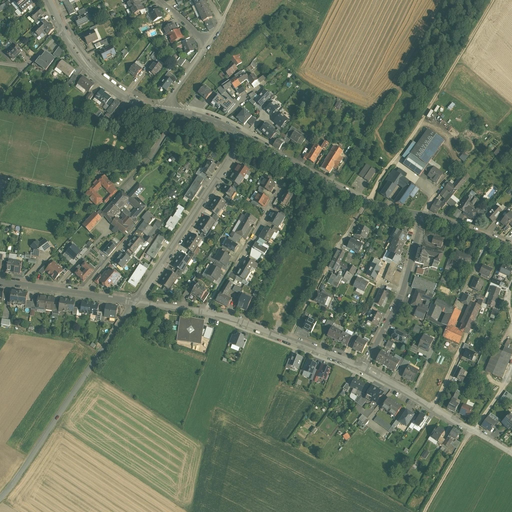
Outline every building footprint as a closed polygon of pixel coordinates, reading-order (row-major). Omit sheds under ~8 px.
[(16,0),(17,1),(16,1),(18,4),(16,5),(20,9),(25,5),(24,3),(27,0),(16,0)] [(29,0),(27,0),(24,3),(25,5),(20,9),(18,10),(22,14),(31,7),(33,5),(32,4),(31,3),(32,2),(29,0)] [(132,0),(127,3),(130,9),(140,4),(139,2),(140,2),(138,0),(132,0)] [(205,1),(196,5),(198,11),(207,7),(205,1)] [(140,4),(130,9),(133,15),(134,15),(144,10),(142,7),(141,7),(140,4)] [(207,7),(198,11),(201,16),(210,12),(207,7)] [(38,9),(30,16),(35,22),(39,19),(43,15),(38,9)] [(154,12),(150,14),(153,22),(162,17),(159,10),(154,12)] [(210,12),(201,16),(203,22),(204,22),(211,19),(212,18),(210,12)] [(87,23),(84,15),(74,20),(77,27),(87,23)] [(37,24),(36,25),(39,27),(45,21),(46,20),(43,18),(40,21),(37,24)] [(211,19),(204,22),(207,28),(213,25),(211,19)] [(45,21),(39,27),(34,31),(39,36),(42,33),(44,35),(46,33),(42,30),(48,24),(45,21)] [(54,30),(48,24),(42,30),(46,33),(48,35),(54,30)] [(173,24),(163,29),(166,36),(168,35),(176,31),(173,24)] [(176,31),(168,35),(172,43),(180,39),(182,38),(179,30),(176,31)] [(90,32),(82,36),(87,45),(97,40),(93,31),(90,32)] [(18,45),(12,39),(9,42),(13,45),(15,48),(18,45)] [(108,39),(99,43),(101,47),(104,46),(110,43),(108,39)] [(183,45),(182,45),(187,55),(187,54),(188,56),(191,54),(190,53),(194,51),(189,42),(183,45)] [(13,45),(6,52),(13,60),(20,52),(15,48),(13,45)] [(105,49),(99,52),(102,58),(106,56),(108,59),(116,55),(112,46),(105,49)] [(27,51),(32,56),(36,52),(32,47),(27,51)] [(59,48),(54,55),(58,59),(64,52),(59,48)] [(46,53),(41,59),(40,58),(36,64),(46,71),(54,60),(50,57),(51,57),(46,53)] [(236,54),(230,58),(232,60),(237,66),(242,62),(239,58),(241,56),(238,53),(236,54)] [(62,61),(57,68),(69,78),(75,71),(62,61)] [(156,62),(148,71),(155,77),(163,67),(156,62)] [(139,67),(134,64),(129,72),(135,77),(138,73),(139,74),(142,70),(141,69),(141,70),(138,68),(139,67)] [(233,64),(224,71),(227,75),(229,77),(234,73),(234,72),(237,69),(233,64)] [(245,79),(241,72),(235,77),(235,78),(240,84),(246,80),(245,79)] [(252,76),(251,74),(248,77),(245,79),(246,80),(248,79),(250,83),(253,81),(255,83),(258,81),(258,80),(253,75),(252,76)] [(167,75),(166,78),(165,77),(162,80),(163,81),(160,86),(159,88),(161,89),(163,88),(166,91),(172,83),(174,84),(177,79),(172,75),(170,77),(167,75)] [(265,75),(258,80),(258,81),(260,84),(268,78),(265,75)] [(93,85),(83,77),(78,84),(87,92),(93,85)] [(230,82),(233,86),(235,88),(240,84),(235,78),(230,82)] [(221,95),(227,90),(233,86),(230,82),(229,81),(219,88),(217,91),(221,95)] [(245,90),(241,85),(235,89),(239,94),(245,90)] [(211,93),(204,87),(198,93),(206,100),(210,96),(212,94),(211,93)] [(105,92),(102,90),(93,101),(98,104),(99,102),(105,106),(106,105),(110,99),(111,98),(104,93),(105,92)] [(257,102),(261,107),(270,97),(267,95),(268,94),(264,91),(257,100),(255,101),(257,102)] [(218,110),(221,107),(227,113),(235,105),(228,99),(226,102),(219,95),(211,103),(218,110)] [(114,102),(110,99),(106,105),(110,108),(114,102)] [(116,102),(110,109),(114,112),(118,107),(117,106),(118,104),(116,102)] [(266,111),(272,116),(278,109),(275,106),(276,105),(273,103),(268,108),(266,111)] [(236,119),(244,126),(248,121),(251,117),(244,110),(236,119)] [(277,125),(281,128),(283,126),(285,123),(287,120),(284,118),(284,117),(281,114),(274,122),(277,125)] [(251,117),(248,121),(252,125),(256,121),(251,117)] [(270,140),(272,138),(275,140),(279,135),(275,133),(267,125),(264,128),(264,127),(260,131),(263,133),(270,140)] [(278,130),(282,133),(285,128),(283,126),(281,128),(277,125),(275,127),(278,130)] [(292,127),(286,136),(287,137),(291,139),(290,140),(292,141),(291,142),(294,144),(295,142),(297,144),(297,143),(301,146),(307,137),(303,134),(301,137),(295,133),(297,130),(292,127)] [(431,161),(444,141),(428,130),(416,147),(412,144),(402,157),(406,160),(403,165),(419,177),(424,170),(430,174),(428,176),(431,179),(432,178),(433,180),(432,181),(436,184),(443,174),(438,171),(440,168),(431,161)] [(315,139),(310,137),(307,142),(312,145),(315,139)] [(281,142),(277,140),(274,146),(280,150),(286,139),(285,138),(284,138),(281,142)] [(325,142),(320,149),(321,150),(325,152),(329,144),(325,142)] [(310,153),(318,157),(319,155),(318,154),(321,150),(320,149),(315,146),(310,153)] [(456,156),(462,163),(468,158),(461,151),(456,156)] [(340,156),(333,152),(322,168),(330,173),(337,161),(340,156)] [(318,157),(310,153),(309,156),(306,154),(304,158),(314,164),(318,157)] [(209,162),(203,172),(208,175),(209,176),(216,166),(209,162)] [(249,171),(239,165),(236,168),(246,175),(249,171)] [(376,172),(367,165),(359,176),(368,183),(376,172)] [(246,175),(236,168),(234,172),(244,179),(246,175)] [(412,199),(419,190),(404,179),(407,175),(399,169),(396,173),(393,171),(384,184),(387,186),(381,194),(396,205),(402,206),(409,197),(412,199)] [(244,179),(234,172),(228,180),(234,184),(238,187),(239,186),(244,179)] [(453,187),(448,184),(444,189),(447,191),(449,193),(453,196),(468,176),(464,173),(453,187)] [(112,184),(104,176),(99,181),(101,184),(109,191),(113,188),(111,186),(112,184)] [(270,181),(264,178),(262,182),(272,188),(275,184),(270,181)] [(200,185),(196,182),(191,190),(189,189),(185,197),(192,201),(202,186),(200,185)] [(272,188),(262,182),(260,186),(265,189),(270,192),(272,188)] [(132,203),(134,206),(141,200),(138,197),(145,189),(140,184),(126,197),(129,200),(128,200),(132,203)] [(94,186),(85,195),(96,205),(101,200),(93,192),(97,189),(94,186)] [(172,187),(167,193),(173,199),(177,195),(175,193),(176,191),(172,187)] [(234,192),(226,187),(222,194),(226,196),(230,199),(234,192)] [(286,190),(279,202),(286,206),(293,194),(286,190)] [(126,197),(121,192),(112,203),(120,210),(128,200),(129,200),(126,197)] [(466,195),(458,208),(468,215),(471,210),(467,208),(470,204),(473,206),(477,200),(473,197),(475,195),(475,194),(474,193),(473,193),(471,192),(468,196),(466,195)] [(263,196),(258,193),(256,197),(266,203),(268,199),(263,196)] [(442,203),(436,200),(430,210),(437,214),(440,208),(442,209),(446,204),(450,199),(453,196),(449,193),(447,195),(448,195),(442,203)] [(112,194),(104,202),(105,203),(113,195),(112,194)] [(266,203),(256,197),(254,201),(258,203),(264,207),(266,203)] [(223,201),(217,198),(213,204),(221,209),(225,203),(223,201)] [(450,199),(446,204),(452,209),(456,204),(450,199)] [(141,200),(134,206),(132,203),(129,206),(131,209),(129,211),(137,219),(141,215),(147,206),(141,200)] [(112,203),(103,214),(112,225),(116,219),(112,216),(115,212),(117,213),(120,210),(112,203)] [(213,204),(208,211),(214,215),(217,216),(221,209),(213,204)] [(494,207),(486,217),(492,223),(502,212),(499,209),(498,210),(494,207)] [(129,211),(126,208),(122,212),(124,214),(133,223),(137,219),(129,211)] [(478,213),(474,218),(478,221),(486,212),(481,208),(478,213)] [(179,209),(173,218),(171,217),(166,224),(174,229),(182,216),(181,215),(183,211),(179,209)] [(472,211),(471,210),(468,215),(469,216),(468,217),(473,220),(474,218),(478,213),(477,212),(473,209),(472,211)] [(509,209),(502,217),(504,219),(509,213),(510,214),(511,212),(509,209)] [(147,212),(142,218),(145,220),(149,216),(150,214),(147,212)] [(279,216),(274,212),(268,222),(274,226),(277,228),(283,218),(279,216)] [(95,213),(83,225),(89,231),(101,219),(95,213)] [(253,217),(247,213),(242,222),(248,226),(250,223),(253,217)] [(504,219),(500,224),(503,227),(504,226),(506,228),(509,224),(511,220),(511,215),(510,214),(509,213),(504,219)] [(133,223),(124,214),(121,217),(125,221),(123,223),(129,228),(133,223)] [(145,220),(144,221),(149,225),(153,219),(149,216),(145,220)] [(211,220),(206,216),(202,223),(210,229),(214,223),(215,222),(211,220)] [(149,225),(144,221),(138,230),(142,233),(143,233),(148,237),(145,241),(146,242),(147,242),(149,244),(152,240),(150,238),(157,228),(159,229),(162,225),(158,220),(153,228),(149,225)] [(239,220),(232,231),(235,233),(242,222),(239,220)] [(123,223),(120,221),(116,223),(114,226),(124,234),(129,228),(123,223)] [(248,226),(242,222),(235,233),(241,236),(242,237),(248,226)] [(210,229),(202,223),(197,230),(202,233),(206,235),(210,229)] [(370,230),(359,226),(357,232),(357,233),(357,234),(356,235),(361,237),(362,235),(367,238),(370,230)] [(271,231),(265,228),(262,233),(271,238),(274,233),(271,231)] [(394,239),(404,244),(406,240),(406,239),(407,237),(407,236),(406,236),(401,233),(400,233),(397,231),(393,238),(394,239)] [(271,238),(262,233),(259,238),(266,242),(268,244),(271,238)] [(199,238),(193,234),(188,241),(197,246),(201,240),(199,238)] [(145,241),(139,236),(138,239),(142,242),(142,243),(144,244),(146,242),(145,241)] [(136,237),(127,248),(128,249),(133,253),(142,243),(142,242),(138,239),(136,237)] [(111,243),(103,252),(108,256),(120,243),(115,238),(111,243)] [(159,239),(153,248),(152,247),(147,254),(154,259),(163,246),(161,245),(163,241),(158,238),(157,238),(159,239)] [(443,240),(433,238),(432,244),(437,245),(437,247),(441,248),(443,240)] [(392,246),(401,251),(405,245),(404,244),(394,239),(391,245),(392,246)] [(45,240),(37,246),(35,243),(31,246),(34,250),(40,251),(42,252),(46,249),(47,250),(51,247),(45,240)] [(233,252),(237,245),(235,244),(228,240),(224,246),(228,249),(233,252)] [(352,240),(351,240),(347,248),(355,251),(356,253),(357,253),(359,253),(359,251),(359,250),(361,244),(360,244),(352,240)] [(197,246),(188,241),(184,247),(190,251),(192,253),(193,253),(197,246)] [(268,250),(256,243),(253,248),(254,249),(251,254),(258,258),(259,256),(260,254),(264,256),(264,255),(265,255),(268,250)] [(72,259),(74,260),(81,253),(74,246),(66,253),(72,259)] [(392,246),(389,252),(390,253),(399,258),(403,252),(401,251),(392,246)] [(427,250),(419,248),(415,263),(423,265),(424,262),(426,262),(428,257),(425,257),(426,255),(427,250)] [(345,254),(338,250),(332,262),(339,265),(340,262),(345,254)] [(221,252),(220,251),(217,256),(228,262),(230,257),(229,256),(221,252)] [(293,307),(316,262),(295,251),(272,296),(293,307)] [(472,258),(457,252),(453,261),(452,264),(452,265),(460,268),(462,262),(470,265),(472,258)] [(69,262),(72,259),(66,253),(63,256),(69,262)] [(124,255),(122,253),(115,262),(118,265),(119,264),(123,267),(131,259),(130,258),(127,255),(126,256),(124,255)] [(187,256),(182,253),(178,260),(186,266),(190,259),(187,256)] [(399,258),(390,253),(387,260),(391,262),(397,265),(401,259),(399,258)] [(442,255),(437,253),(436,258),(432,267),(437,268),(442,255)] [(228,262),(217,256),(214,260),(216,261),(223,266),(225,267),(228,262)] [(9,260),(8,259),(8,263),(6,273),(11,274),(11,273),(14,274),(15,273),(16,262),(13,261),(13,260),(9,260)] [(248,260),(247,259),(241,268),(250,273),(252,269),(254,271),(258,265),(254,263),(248,260)] [(378,267),(381,262),(374,259),(372,264),(378,267)] [(78,267),(80,269),(82,267),(85,263),(86,262),(84,260),(78,267)] [(186,266),(178,260),(173,267),(177,270),(181,273),(182,272),(186,266)] [(47,270),(45,271),(48,273),(48,274),(50,276),(58,267),(53,262),(47,270)] [(339,265),(332,262),(329,267),(335,271),(339,265)] [(349,268),(340,262),(339,265),(347,272),(349,268)] [(85,273),(88,276),(93,271),(88,266),(85,263),(82,267),(87,271),(85,273)] [(380,268),(378,267),(372,264),(367,275),(375,279),(377,276),(379,272),(380,268)] [(143,267),(140,265),(128,283),(135,287),(147,269),(143,267)] [(213,266),(211,265),(209,270),(219,276),(222,272),(220,271),(213,266)] [(347,272),(353,275),(356,269),(350,266),(349,268),(347,272)] [(492,270),(483,266),(480,273),(482,274),(489,277),(492,270)] [(511,270),(511,269),(503,266),(500,273),(506,276),(509,277),(511,270)] [(58,267),(50,276),(52,278),(55,280),(61,274),(63,271),(58,267)] [(250,273),(241,268),(236,276),(237,277),(243,280),(245,281),(250,273)] [(88,276),(85,273),(83,275),(79,270),(78,270),(75,274),(83,282),(88,276)] [(219,276),(209,270),(206,275),(207,276),(215,280),(217,281),(219,276)] [(114,271),(112,273),(109,271),(108,273),(106,272),(102,277),(99,281),(100,282),(105,286),(106,284),(110,287),(111,285),(112,285),(116,280),(118,282),(121,278),(117,275),(117,274),(114,271)] [(174,275),(169,271),(164,278),(173,283),(177,277),(174,275)] [(353,275),(347,272),(343,279),(349,282),(353,275)] [(332,274),(330,279),(327,283),(337,288),(342,278),(338,276),(337,277),(332,274)] [(100,275),(94,282),(98,285),(100,282),(99,281),(102,277),(100,275)] [(436,284),(415,277),(411,288),(416,289),(423,292),(426,293),(432,295),(434,290),(436,284)] [(173,283),(164,278),(160,285),(164,288),(168,290),(173,283)] [(369,284),(357,278),(353,287),(364,292),(369,284)] [(475,278),(470,287),(479,291),(482,286),(484,282),(475,278)] [(501,282),(493,279),(487,292),(498,295),(500,290),(497,289),(498,286),(499,286),(501,282)] [(232,284),(227,281),(222,291),(226,294),(232,284)] [(207,291),(201,287),(203,285),(199,282),(197,285),(196,287),(192,292),(191,293),(191,294),(195,297),(196,296),(201,300),(200,300),(204,302),(209,294),(206,292),(207,291)] [(191,283),(188,289),(192,292),(196,287),(191,283)] [(416,289),(411,305),(417,307),(418,305),(423,292),(416,289)] [(379,290),(378,293),(386,296),(385,297),(388,298),(391,292),(387,290),(387,291),(386,291),(385,292),(379,290)] [(18,293),(12,292),(11,299),(10,304),(11,304),(25,306),(26,306),(26,302),(28,294),(21,293),(18,292),(18,293)] [(498,295),(487,292),(484,298),(483,302),(482,304),(494,308),(498,295)] [(225,296),(220,293),(216,301),(227,308),(231,300),(225,296)] [(321,294),(317,293),(314,301),(320,304),(326,306),(327,307),(331,298),(321,294)] [(386,296),(378,293),(374,303),(381,306),(385,297),(386,296)] [(432,295),(426,293),(424,300),(431,303),(434,296),(432,295)] [(484,298),(474,293),(472,297),(479,300),(483,302),(484,298)] [(251,300),(242,295),(240,300),(237,307),(246,311),(251,300)] [(471,298),(464,295),(461,302),(468,305),(471,298)] [(43,297),(39,296),(38,301),(37,308),(38,308),(45,310),(47,298),(46,298),(46,297),(44,296),(43,297)] [(55,299),(47,298),(45,310),(53,311),(54,305),(55,299)] [(65,300),(61,299),(60,306),(59,312),(67,313),(67,311),(68,300),(65,299),(65,300)] [(75,301),(72,301),(68,300),(67,311),(73,312),(74,308),(75,301)] [(449,306),(441,302),(437,300),(434,306),(441,309),(441,310),(447,313),(452,316),(455,310),(455,309),(452,308),(449,306)] [(91,304),(83,302),(82,307),(81,307),(81,311),(81,314),(82,314),(89,315),(91,304)] [(477,305),(472,303),(459,330),(468,334),(480,307),(477,305)] [(99,305),(91,304),(89,315),(97,316),(98,312),(99,305)] [(117,307),(106,305),(105,314),(104,318),(105,318),(110,318),(115,318),(115,319),(116,319),(117,307)] [(434,306),(431,305),(429,310),(428,313),(427,314),(426,316),(433,320),(435,321),(441,310),(441,309),(434,306)] [(421,310),(417,308),(414,316),(423,320),(426,312),(428,313),(429,310),(422,307),(421,310)] [(500,311),(493,309),(491,315),(498,317),(500,311)] [(460,312),(455,310),(452,316),(448,323),(447,326),(453,329),(460,312)] [(376,312),(373,311),(367,322),(376,326),(382,315),(376,312)] [(452,316),(447,313),(444,319),(445,322),(448,323),(452,316)] [(204,320),(180,317),(179,323),(180,323),(180,326),(179,326),(178,332),(179,332),(178,335),(177,335),(177,341),(193,344),(193,343),(196,343),(196,344),(201,345),(202,336),(205,336),(204,338),(209,339),(212,330),(207,328),(207,330),(203,330),(204,320)] [(308,318),(307,320),(303,329),(311,333),(316,323),(308,318)] [(415,324),(412,331),(418,334),(421,327),(415,324)] [(453,329),(447,326),(442,337),(459,344),(464,333),(453,329)] [(332,328),(331,330),(328,337),(337,341),(341,333),(332,328)] [(396,331),(395,330),(391,337),(395,339),(394,340),(398,342),(398,341),(402,343),(405,336),(396,331)] [(351,337),(341,333),(337,341),(347,347),(351,339),(352,337),(351,337)] [(243,337),(237,334),(237,336),(235,335),(235,336),(232,344),(231,345),(240,348),(243,342),(244,339),(242,338),(243,337)] [(424,336),(418,348),(420,348),(422,349),(422,348),(428,351),(433,341),(429,339),(430,336),(425,334),(424,336)] [(367,343),(358,338),(356,342),(352,349),(362,354),(367,343)] [(388,341),(385,347),(390,350),(393,344),(388,341)] [(418,348),(413,345),(409,351),(416,355),(420,348),(418,348)] [(511,354),(511,350),(504,347),(502,352),(511,356),(511,354)] [(475,353),(466,349),(463,357),(472,361),(475,353)] [(390,356),(381,351),(375,361),(385,366),(390,356)] [(502,352),(493,375),(502,379),(511,356),(502,352)] [(297,357),(293,355),(291,361),(289,366),(291,366),(298,369),(302,358),(298,356),(297,357)] [(400,362),(390,356),(385,366),(394,372),(398,365),(400,362)] [(312,362),(308,360),(303,371),(311,375),(312,375),(314,369),(316,364),(312,363),(312,362)] [(411,364),(404,360),(400,367),(407,370),(409,366),(409,367),(411,364)] [(327,367),(322,365),(319,372),(317,377),(318,377),(326,380),(330,369),(326,368),(327,367)] [(409,367),(409,366),(407,370),(403,377),(411,381),(417,371),(409,367)] [(458,368),(453,378),(463,382),(465,377),(463,376),(465,372),(458,368)] [(364,384),(354,379),(350,387),(360,392),(364,384)] [(372,401),(378,390),(372,386),(367,396),(365,399),(366,400),(371,403),(372,401)] [(378,390),(372,401),(376,404),(379,398),(381,397),(383,395),(382,392),(378,390)] [(504,391),(500,400),(506,403),(511,395),(504,391)] [(364,394),(357,404),(362,407),(365,403),(366,400),(365,399),(367,396),(364,394)] [(469,398),(464,396),(463,399),(460,406),(462,407),(464,405),(466,406),(469,398)] [(402,408),(388,398),(381,407),(395,417),(402,408)] [(453,413),(459,402),(456,401),(452,399),(452,400),(450,405),(447,409),(453,413)] [(466,406),(464,405),(462,407),(460,414),(469,417),(472,408),(466,406)] [(400,423),(406,427),(413,415),(407,411),(401,419),(399,423),(400,423)] [(415,426),(421,430),(425,423),(428,418),(421,414),(416,422),(414,425),(415,426)] [(511,416),(510,414),(501,423),(508,430),(510,429),(511,426),(511,416)] [(363,423),(367,419),(362,415),(358,420),(363,423)] [(374,421),(391,433),(394,429),(377,417),(374,421)] [(488,418),(482,426),(489,431),(493,427),(495,423),(494,422),(488,418)] [(445,432),(437,426),(430,436),(437,441),(438,442),(441,437),(445,432)] [(460,433),(453,429),(446,441),(443,445),(448,448),(450,445),(452,441),(454,443),(456,440),(460,433)] [(443,445),(446,441),(441,437),(438,442),(437,441),(436,443),(442,447),(443,445)] [(460,443),(456,440),(454,443),(452,441),(450,445),(456,449),(460,443)]
